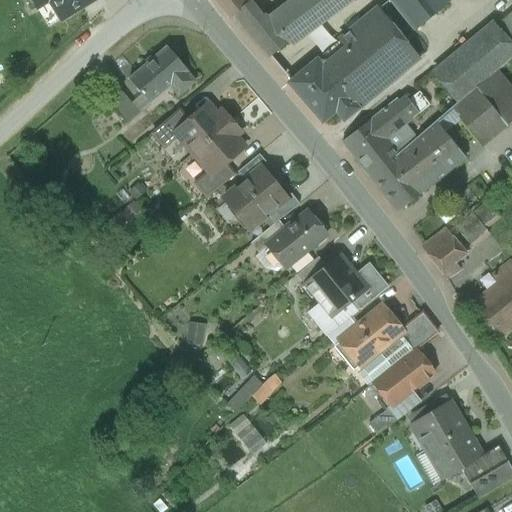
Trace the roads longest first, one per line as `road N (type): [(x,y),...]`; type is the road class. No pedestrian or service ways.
road 1 (residential): [(200,0),(333,161),(511,412)]
road 2 (unclassified): [(0,135),(151,0)]
